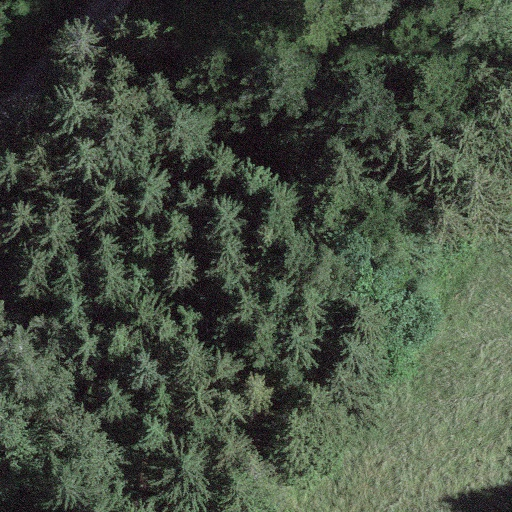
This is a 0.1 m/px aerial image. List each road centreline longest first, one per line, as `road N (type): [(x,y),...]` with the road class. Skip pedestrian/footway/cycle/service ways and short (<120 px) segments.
road 1 (track): [(0,267),(160,511)]
road 2 (track): [(112,0),(0,130)]
